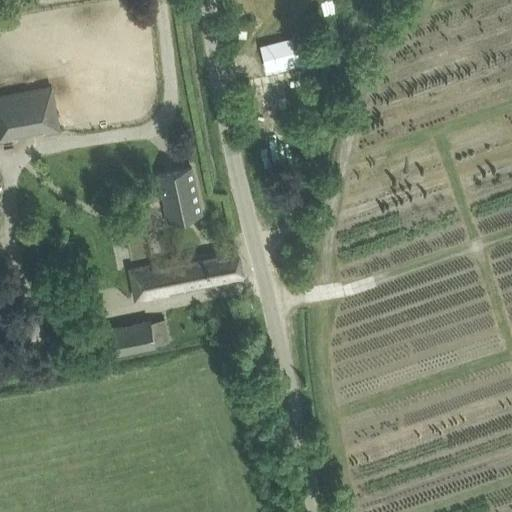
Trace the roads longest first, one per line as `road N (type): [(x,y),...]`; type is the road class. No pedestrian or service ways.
road 1 (unclassified): [(255,248),(294,220),(331,100),(390,0)]
road 2 (unclassified): [(314,511),(255,248)]
road 3 (unclassified): [(255,248),(207,0)]
